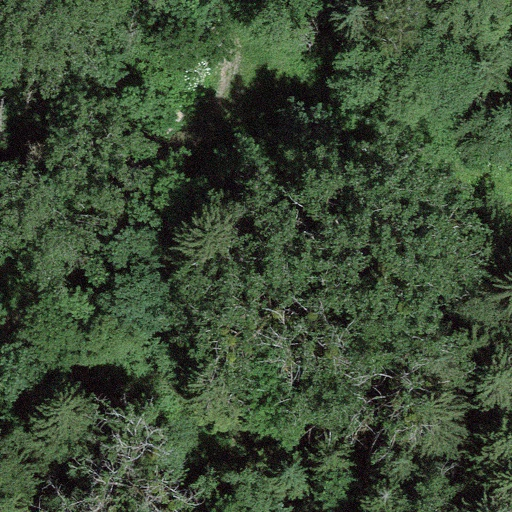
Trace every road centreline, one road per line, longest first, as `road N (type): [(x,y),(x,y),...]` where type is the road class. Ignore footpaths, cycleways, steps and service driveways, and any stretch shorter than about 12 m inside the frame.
road 1 (track): [(0,336),(265,89)]
road 2 (track): [(265,89),(511,192)]
